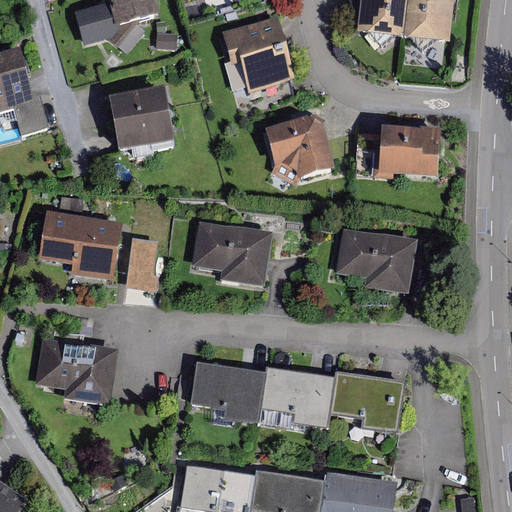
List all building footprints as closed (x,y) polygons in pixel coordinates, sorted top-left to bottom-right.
[(167,19),(162,0),(116,0),(120,15),(82,24),(88,50),(114,44),(126,29),(167,19)] [(421,43),(425,0),(354,0),(359,16),(369,17),(366,37),(421,43)] [(462,48),(467,0),(425,0),(421,43),(462,48)] [(298,85),(284,25),(230,38),(239,72),(250,70),(256,95),(298,85)] [(32,56),(0,63),(0,110),(25,105),(34,142),(58,136),(51,106),(45,107),(32,56)] [(176,94),(111,106),(121,159),(186,147),(176,94)] [(320,125),(270,138),(281,172),(306,184),(345,176),(337,131),(320,125)] [(449,178),(450,134),(385,136),(383,169),(391,178),(449,178)] [(133,230),(51,221),(46,269),(103,275),(102,285),(127,288),(133,230)] [(281,238),(205,226),(198,271),(245,278),(244,287),(273,291),(281,238)] [(418,251),(350,239),(344,279),(378,284),(376,293),(410,298),(418,251)] [(126,405),(135,354),(57,341),(48,392),(75,396),(74,405),(114,412),(116,404),(126,405)] [(271,379),(202,369),(194,420),(263,430),(265,421),(271,379)] [(271,379),(265,421),(335,432),(337,421),(343,385),(272,374),(271,379)] [(412,387),(344,376),(343,385),(337,421),(404,432),(412,387)] [(252,511),(257,481),(193,473),(187,511),(252,511)] [(401,511),(404,481),(331,474),(330,484),(326,511),(401,511)] [(257,481),(253,511),(326,511),(330,484),(257,475),(257,481)] [(42,511),(43,511),(0,485),(0,511),(42,511)]
